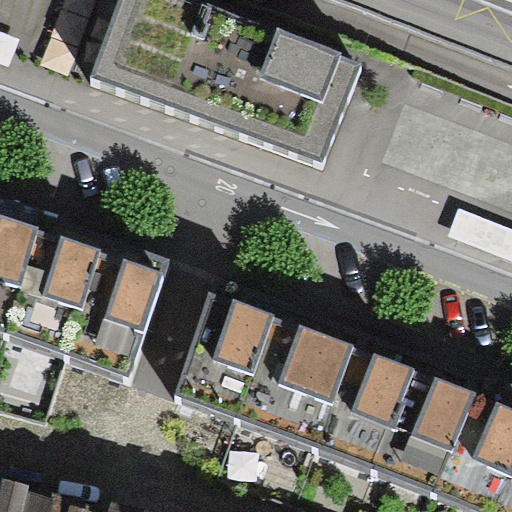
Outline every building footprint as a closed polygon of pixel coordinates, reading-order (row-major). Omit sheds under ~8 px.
[(346,77),(141,0),(118,0),(114,12),(85,88),(268,157),(309,173),(346,77)] [(0,346),(130,390),(163,291),(97,269),(55,254),(0,236),(0,346)] [(228,436),(426,511),(450,511),(492,403),(356,347),(225,292),(177,416),(228,436)] [(511,511),(511,411),(492,403),(450,511),(511,511)] [(42,511),(0,499),(0,511),(42,511)]
